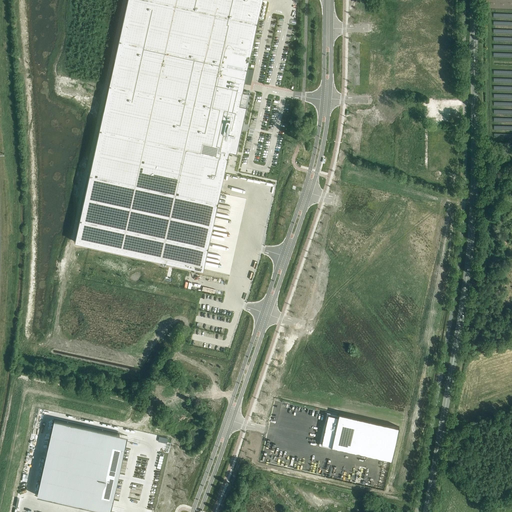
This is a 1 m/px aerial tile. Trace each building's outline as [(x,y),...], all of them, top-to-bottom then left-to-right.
[(239,104),(242,90),(244,84),(262,0),(127,0),(124,18),(75,242),(90,245),(174,264),(203,270),(229,151),(230,151),(236,152),(246,106),(239,104)] [(251,85),(255,69),(248,67),(244,84),(251,85)] [(458,115),(459,109),(441,107),(440,116),(445,116),(444,120),(450,121),(451,114),(458,115)] [(398,127),(412,127),(412,174),(427,174),(427,119),(398,120),(398,127)] [(175,398),(180,391),(171,384),(164,394),(172,400),(174,397),(175,398)] [(323,434),(320,445),(326,446),(326,445),(327,445),(331,446),(332,446),(392,460),(399,427),(339,413),(338,416),(334,415),(333,415),(329,414),(328,414),(328,415),(327,419),(327,420),(326,424),(326,425),(325,429),(324,434),(323,434)] [(54,419),(37,496),(102,510),(105,498),(113,500),(124,448),(117,446),(119,434),(54,419)]
